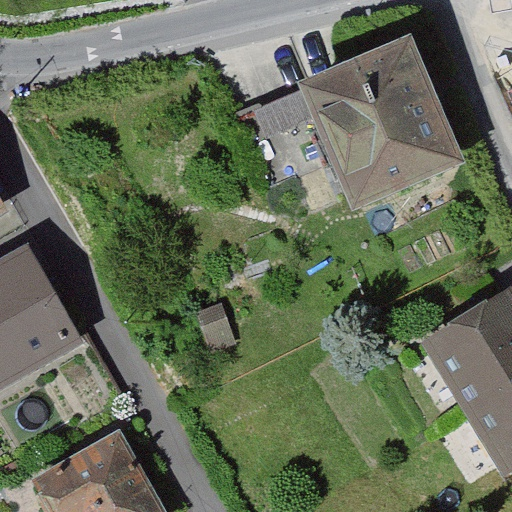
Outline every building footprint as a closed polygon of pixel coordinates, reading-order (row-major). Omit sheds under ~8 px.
[(409,42),(311,82),(361,205),(459,165),(409,42)] [(0,382),(78,338),(27,251),(0,266),(0,382)] [(511,469),(511,293),(431,344),(510,470),(511,469)] [(225,305),(200,313),(213,351),(238,343),(225,305)] [(161,511),(117,430),(33,476),(52,511),(161,511)]
